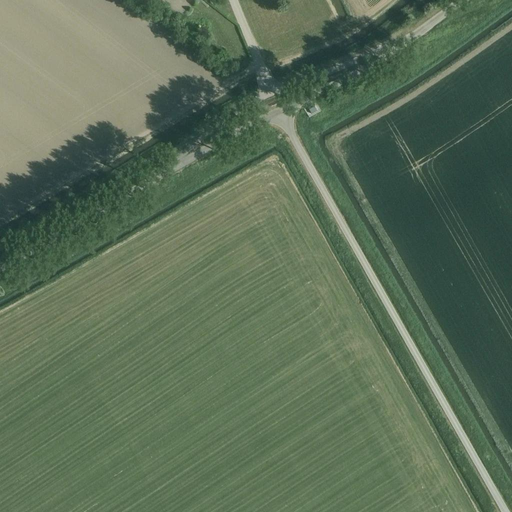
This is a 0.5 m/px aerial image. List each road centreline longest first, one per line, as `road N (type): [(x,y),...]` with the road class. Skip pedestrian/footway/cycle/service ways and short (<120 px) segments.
road 1 (unclassified): [(505,511),(279,116)]
road 2 (unclassified): [(0,267),(279,116)]
road 3 (unclassified): [(279,116),(365,69),(462,0)]
